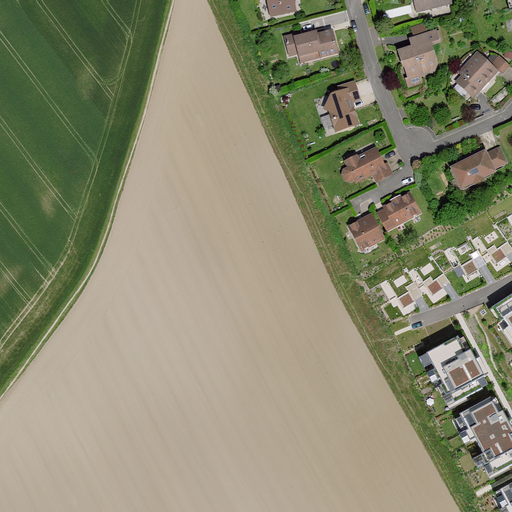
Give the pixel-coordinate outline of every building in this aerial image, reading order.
[(295,10),(292,0),(267,0),(271,15),(294,10),(295,10)] [(415,0),(418,11),(451,3),(450,0),(415,0)] [(428,33),(425,23),(413,27),(416,37),(428,33)] [(405,64),(410,76),(420,72),(421,72),(422,73),(436,68),(439,63),(432,42),(438,40),(439,39),(435,30),(428,33),(416,37),(412,38),(415,48),(400,53),(404,64),(405,64)] [(300,57),(315,53),(316,56),(316,58),(337,53),(332,31),(317,35),(316,32),(301,36),(296,38),(295,35),(285,38),(290,56),(299,53),(300,57)] [(459,81),(471,93),(472,93),(488,77),(490,78),(496,71),(479,55),(463,72),(465,74),(459,81)] [(501,57),(493,65),(499,70),(507,62),(501,57)] [(420,72),(410,76),(407,77),(409,85),(423,80),(421,74),(420,72)] [(324,113),(329,115),(331,118),(336,128),(339,133),(357,124),(347,103),(356,99),(348,83),(334,91),(336,96),(328,100),(324,113)] [(326,133),(336,128),(331,118),(320,123),(326,133)] [(486,150),(476,155),(477,158),(467,163),(455,169),(464,186),(474,181),(479,184),(485,180),(485,178),(498,171),(496,169),(511,161),(503,147),(489,155),(486,150)] [(358,158),(349,163),(351,168),(346,170),(345,174),(348,180),(352,181),(357,179),(358,181),(375,172),(379,180),(392,173),(388,165),(385,166),(377,150),(359,159),(358,158)] [(476,155),(465,160),(467,163),(477,158),(476,155)] [(381,213),(389,229),(421,212),(411,194),(402,199),(396,202),(387,207),(388,210),(381,213)] [(360,222),(351,227),(361,245),(367,247),(385,237),(375,217),(363,224),(360,222)] [(478,250),(482,257),(488,252),(497,263),(507,255),(501,246),(508,241),(495,223),(472,240),(478,250)] [(467,275),(479,268),(471,254),(478,250),(469,235),(444,251),(454,267),(460,263),(467,275)] [(414,283),(418,289),(424,284),(433,295),(443,287),(437,279),(444,273),(431,255),(408,272),(414,283)] [(403,308),(415,301),(407,287),(414,283),(405,268),(380,283),(390,300),(396,296),(403,308)] [(511,293),(495,305),(503,318),(502,319),(503,320),(508,327),(511,333),(511,293)] [(502,319),(503,318),(495,305),(487,310),(497,324),(503,320),(502,319)] [(511,333),(508,327),(502,331),(511,346),(511,333)] [(476,380),(483,377),(469,351),(466,352),(465,350),(459,339),(458,337),(426,353),(434,369),(432,370),(438,380),(439,379),(442,384),(440,385),(446,395),(448,393),(454,403),(464,398),(481,389),(476,380)] [(459,339),(465,350),(468,348),(462,337),(459,339)] [(431,363),(426,353),(418,357),(423,367),(431,363)] [(438,380),(432,370),(426,373),(431,383),(438,380)] [(454,403),(448,393),(446,395),(442,397),(449,409),(466,400),(464,398),(454,403)] [(511,430),(501,411),(498,414),(489,398),(459,414),(467,429),(464,431),(469,441),(474,439),(482,454),(479,455),(485,465),(488,463),(494,475),(511,465),(511,440),(509,436),(511,434),(511,430)] [(467,429),(459,414),(453,417),(461,432),(464,431),(467,429)] [(464,431),(461,432),(458,434),(463,444),(469,441),(464,431)] [(482,466),(485,465),(479,455),(472,459),(477,469),(482,466)] [(485,465),(482,466),(488,478),(494,475),(488,463),(485,465)] [(511,511),(511,482),(499,490),(507,505),(504,507),(506,511),(511,511)] [(507,505),(499,490),(493,493),(501,508),(504,507),(507,505)]
